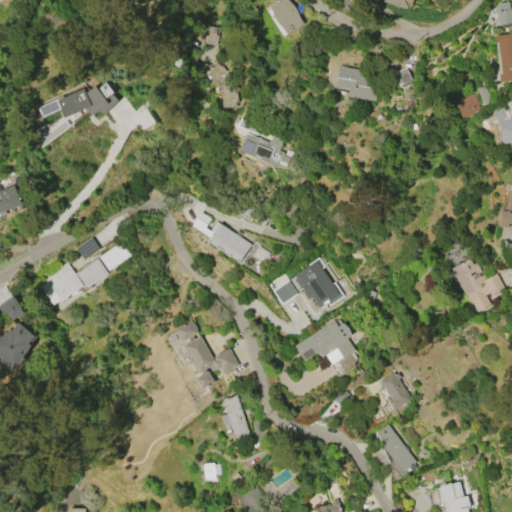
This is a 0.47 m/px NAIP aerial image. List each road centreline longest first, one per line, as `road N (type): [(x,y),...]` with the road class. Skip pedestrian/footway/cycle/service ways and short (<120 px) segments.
road 1 (residential): [(385,511),(368,470),(345,446),(293,429),(271,407),(242,324),(146,208),(124,208),(0,270)]
road 2 (residential): [(478,0),(444,27),(410,35),(316,0)]
